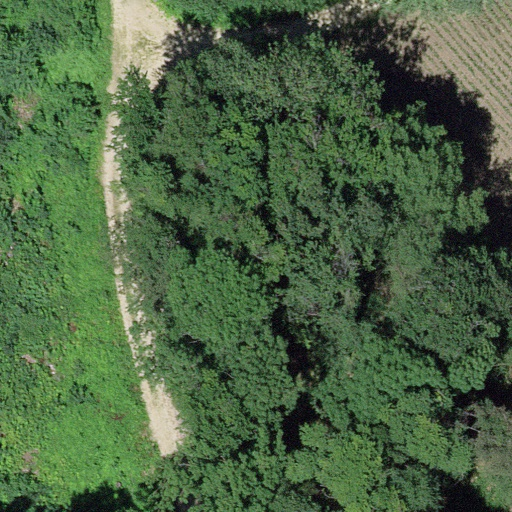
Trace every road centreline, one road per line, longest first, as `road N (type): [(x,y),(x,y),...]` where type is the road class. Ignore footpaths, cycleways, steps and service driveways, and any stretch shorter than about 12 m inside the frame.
road 1 (track): [(191,511),(111,253),(94,88),(102,0)]
road 2 (track): [(94,88),(373,0)]
